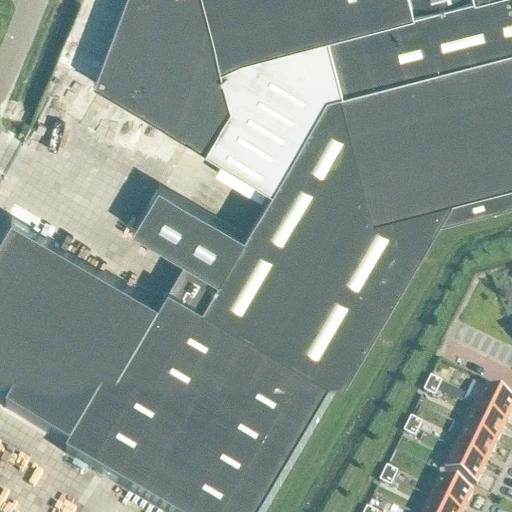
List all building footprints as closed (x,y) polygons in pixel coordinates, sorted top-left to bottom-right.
[(10,214),(0,232),(0,376),(19,388),(5,412),(70,450),(66,457),(159,511),(266,511),(437,220),(511,200),(511,0),(122,0),(93,80),(205,146),(215,152),(271,186),(244,233),(158,182),(131,226),(183,257),(217,277),(202,304),(167,284),(157,301),(10,214)] [(427,388),(438,394),(442,386),(431,381),(427,388)] [(442,386),(438,394),(454,401),(457,394),(442,386)] [(424,396),(435,401),(438,394),(427,388),(424,396)] [(511,414),(511,403),(484,390),(474,411),(506,427),(507,426),(506,426),(511,414)] [(435,401),(434,403),(459,415),(463,406),(454,401),(438,394),(435,401)] [(506,427),(474,411),(464,432),(496,447),(497,447),(496,447),(506,428),(506,427)] [(407,429),(418,434),(422,427),(411,422),(407,429)] [(404,436),(415,442),(418,434),(407,429),(404,436)] [(486,467),(496,448),(496,447),(464,432),(454,452),(486,468),(487,467),(486,467)] [(475,489),(486,468),(486,469),(486,468),(454,452),(444,474),(475,489)] [(383,478),(394,484),(398,476),(387,471),(383,478)] [(380,485),(391,491),(394,484),(383,478),(380,485)] [(464,511),(472,496),(440,480),(430,501),(451,511),(464,511)] [(451,511),(430,501),(424,511),(451,511)]
